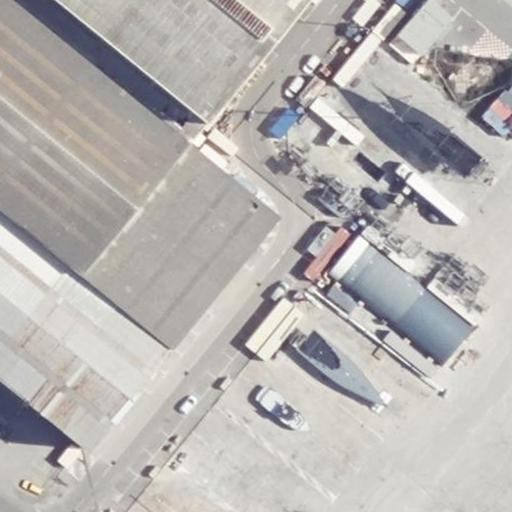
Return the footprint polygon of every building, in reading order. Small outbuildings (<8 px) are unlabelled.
[(27,0),(0,0),(0,380),(88,452),(282,207),(199,139),(27,0)] [(55,0),(211,126),(302,0),(55,0)] [(478,200),(502,173),(383,72),(360,99),(478,200)] [(304,113),(303,115),(339,164),(412,217),(428,205),(406,174),(403,173),(357,110),(333,92),(304,113)] [(309,289),(338,315),(374,273),(331,236),(315,254),(329,266),(309,289)] [(439,327),(457,306),(417,271),(398,292),(439,327)] [(369,289),(340,327),(424,391),(454,352),(369,289)] [(291,322),(279,341),(368,398),(381,379),(291,322)] [(221,397),(339,483),(367,445),(249,359),(221,397)] [(200,511),(163,478),(137,508),(141,511),(200,511)]
